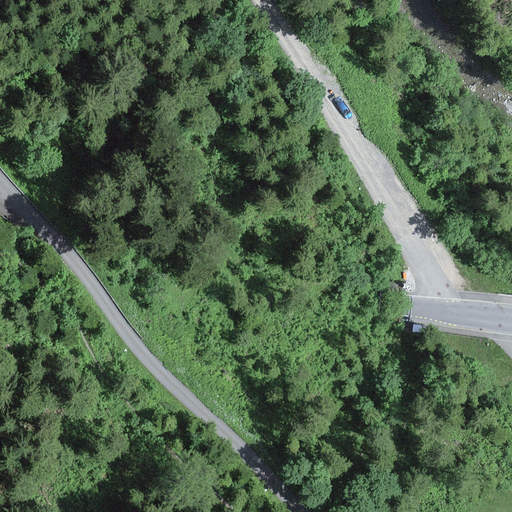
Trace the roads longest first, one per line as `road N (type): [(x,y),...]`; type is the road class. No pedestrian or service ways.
road 1 (secondary): [(0,263),(511,320)]
road 2 (unclassified): [(0,177),(184,394),(301,511)]
road 3 (track): [(258,0),(450,312)]
